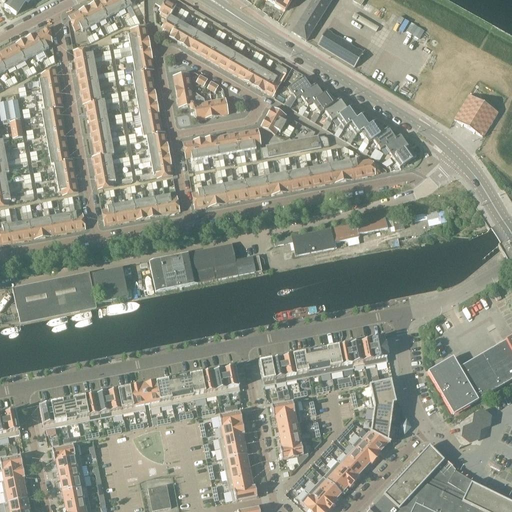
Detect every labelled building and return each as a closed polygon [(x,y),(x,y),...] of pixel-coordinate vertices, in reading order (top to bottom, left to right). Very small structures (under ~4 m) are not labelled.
[(5,0),(1,6),(3,8),(4,7),(16,16),(17,13),(21,8),(26,0),(5,0)] [(107,19),(116,14),(109,0),(102,0),(98,2),(107,19)] [(109,0),(116,14),(126,9),(121,0),(109,0)] [(121,0),(126,9),(131,6),(129,3),(136,1),(135,0),(121,0)] [(162,33),(170,37),(178,22),(169,17),(176,7),(166,1),(165,1),(163,0),(157,0),(155,5),(161,9),(159,12),(161,13),(160,16),(167,20),(162,29),(164,30),(162,33)] [(277,0),(278,1),(275,6),(285,11),(291,0),(277,0)] [(306,42),(332,0),(312,0),(291,33),(306,42)] [(98,2),(88,7),(97,24),(107,19),(98,2)] [(79,12),(88,29),(97,24),(88,7),(79,12)] [(88,29),(79,12),(68,18),(72,25),(71,25),(75,33),(81,29),(82,31),(81,31),(82,32),(88,29)] [(352,19),(375,33),(378,28),(354,14),(352,19)] [(135,26),(139,26),(135,17),(131,19),(135,26)] [(169,38),(179,44),(188,28),(178,22),(170,37),(169,38)] [(128,36),(129,42),(147,39),(146,28),(130,31),(131,36),(128,36)] [(179,44),(188,49),(197,33),(188,28),(179,44)] [(45,30),(35,35),(43,52),(48,50),(48,49),(47,47),(51,45),(49,32),(49,31),(48,30),(47,30),(46,30),(45,30)] [(326,30),(317,46),(354,68),(364,52),(363,52),(362,54),(326,32),(327,30),(326,30)] [(188,49),(197,55),(207,38),(197,33),(188,49)] [(34,57),(43,52),(35,35),(25,40),(34,57)] [(197,55),(207,60),(216,44),(207,38),(197,55)] [(149,49),(147,39),(129,42),(131,53),(149,49)] [(24,62),(34,57),(25,40),(15,46),(24,62)] [(207,60),(216,66),(225,49),(216,44),(207,60)] [(24,62),(15,46),(6,50),(15,67),(24,62)] [(73,52),(75,63),(93,60),(92,54),(90,55),(89,49),(73,52)] [(131,53),(133,63),(151,60),(149,49),(131,53)] [(216,66),(225,71),(235,55),(225,49),(216,66)] [(0,62),(5,72),(15,67),(6,50),(0,53),(0,62)] [(225,71),(235,76),(244,60),(235,55),(225,71)] [(95,70),(93,60),(75,63),(77,74),(95,70)] [(153,71),(151,60),(133,63),(135,74),(131,74),(132,74),(150,71),(153,71)] [(235,76),(244,82),(253,65),(244,60),(235,76)] [(263,71),(253,65),(244,82),(253,87),(263,71)] [(278,66),(272,76),(262,92),(272,98),(286,73),(286,70),(278,66)] [(59,88),(55,68),(41,76),(42,81),(39,81),(40,91),(59,88)] [(97,81),(95,70),(77,74),(79,84),(97,81)] [(132,74),(133,85),(152,82),(150,71),(132,74)] [(253,87),(262,92),(272,76),(263,71),(253,87)] [(175,89),(190,86),(188,75),(173,78),(175,89)] [(203,87),(207,81),(200,77),(196,83),(203,87)] [(295,100),(300,96),(310,89),(303,80),(303,79),(287,89),(292,96),(290,100),(285,107),(289,109),(295,100)] [(99,92),(97,81),(79,84),(80,95),(99,92)] [(154,92),(152,82),(133,85),(135,96),(154,92)] [(214,94),(218,87),(211,83),(207,90),(214,94)] [(192,108),(199,97),(196,95),(192,95),(190,86),(175,89),(178,109),(189,107),(192,108)] [(315,86),(310,89),(300,96),(307,107),(312,104),(322,97),(315,87),(315,86)] [(40,91),(42,102),(61,98),(59,88),(40,91)] [(101,102),(99,92),(80,95),(82,106),(85,105),(104,102),(104,101),(101,102)] [(135,96),(137,106),(156,103),(154,92),(135,96)] [(319,114),(324,111),(334,104),(327,94),(327,93),(322,97),(312,104),(319,114)] [(469,96),(454,121),(482,138),(497,113),(469,96)] [(203,100),(199,97),(192,108),(194,110),(196,121),(217,118),(214,102),(204,104),(203,100)] [(63,109),(61,98),(42,102),(44,112),(41,112),(60,109),(63,109)] [(217,118),(227,116),(225,100),(214,102),(217,118)] [(339,100),(334,104),(324,111),(328,118),(326,121),(322,129),(326,131),(331,122),(336,118),(346,111),(339,102),(339,101),(339,100)] [(85,105),(87,115),(106,112),(104,102),(85,105)] [(158,113),(156,103),(137,106),(139,117),(158,113)] [(302,107),(298,114),(301,116),(306,109),(302,107)] [(346,111),(336,118),(340,125),(338,129),(342,131),(343,129),(348,126),(358,119),(351,109),(352,109),(351,108),(346,111)] [(41,112),(43,123),(62,120),(60,109),(41,112)] [(272,109),(266,118),(282,128),(285,123),(285,122),(285,123),(283,122),(285,117),(272,109)] [(89,126),(108,123),(106,112),(87,115),(89,126)] [(139,117),(141,127),(160,124),(158,113),(139,117)] [(310,121),(313,124),(318,116),(314,114),(310,121)] [(358,119),(348,126),(352,132),(355,136),(360,133),(370,126),(363,116),(364,116),(363,115),(358,119)] [(279,133),(282,128),(266,118),(261,128),(274,136),(277,132),(279,133)] [(63,131),(62,120),(43,123),(45,134),(63,131)] [(362,143),(358,150),(362,153),(364,149),(366,145),(367,143),(372,140),(382,133),(375,123),(376,123),(375,122),(370,126),(360,133),(365,139),(362,143)] [(10,124),(12,140),(22,138),(20,123),(10,124)] [(91,137),(109,133),(108,123),(89,126),(91,137)] [(160,124),(141,127),(143,138),(162,135),(160,124)] [(334,136),(338,138),(342,131),(338,129),(334,136)] [(387,129),(382,133),(372,140),(379,151),(384,147),(394,140),(387,131),(388,130),(387,129)] [(45,134),(47,144),(65,141),(63,131),(45,134)] [(246,133),(250,151),(256,150),(255,149),(255,147),(260,146),(257,131),(246,133)] [(350,136),(346,143),(350,145),(354,138),(355,136),(352,132),(350,136)] [(93,147),(111,144),(109,133),(91,137),(93,147)] [(246,133),(236,134),(239,153),(250,151),(246,133)] [(146,138),(148,148),(166,145),(164,134),(162,135),(143,138),(146,138)] [(225,136),(228,155),(239,153),(236,134),(225,136)] [(225,136),(214,138),(218,157),(228,155),(225,136)] [(292,144),(294,154),(329,148),(327,140),(323,137),(315,139),(313,140),(313,138),(301,141),(301,142),(292,144)] [(399,137),(394,140),(384,147),(392,158),(406,148),(399,138),(400,137),(399,137)] [(207,159),(218,157),(214,138),(204,140),(207,159)] [(204,140),(193,142),(197,161),(207,159),(204,140)] [(67,152),(65,141),(47,144),(49,155),(67,152)] [(197,161),(193,142),(182,144),(185,160),(191,159),(192,161),(191,161),(191,162),(197,161)] [(95,158),(113,155),(111,144),(93,147),(95,158)] [(260,149),(262,160),(294,154),(292,144),(283,145),(282,144),(270,146),(270,148),(268,148),(260,149)] [(166,145),(148,148),(150,159),(168,155),(166,145)] [(344,155),(348,154),(349,157),(353,156),(353,153),(344,148),(343,149),(344,155)] [(413,158),(406,148),(392,158),(399,169),(414,158),(413,158)] [(370,158),(374,160),(378,153),(374,150),(370,158)] [(69,162),(67,152),(49,155),(50,165),(69,162)] [(382,155),(378,153),(374,160),(378,162),(382,155)] [(110,156),(113,155),(95,158),(92,158),(94,169),(112,166),(110,156)] [(152,169),(170,166),(168,155),(150,159),(152,169)] [(69,162),(50,165),(51,166),(53,166),(55,175),(74,172),(72,161),(69,162)] [(356,161),(350,162),(354,180),(364,178),(361,163),(356,164),(355,161),(356,161)] [(379,173),(379,172),(378,167),(367,161),(361,163),(364,178),(374,176),(377,175),(379,173)] [(354,180),(350,162),(339,164),(343,182),(354,180)] [(0,175),(8,174),(6,163),(0,163),(0,175)] [(339,164),(329,166),(332,184),(343,182),(339,164)] [(96,180),(114,176),(112,166),(94,169),(96,180)] [(172,177),(170,166),(152,169),(153,175),(156,174),(157,180),(172,177)] [(329,166),(318,168),(322,186),(332,184),(329,166)] [(322,186),(318,168),(308,170),(311,188),(322,186)] [(308,170),(297,172),(301,190),(311,188),(308,170)] [(55,175),(57,186),(76,183),(74,172),(55,175)] [(301,190),(297,172),(286,174),(290,192),(301,190)] [(0,185),(7,184),(5,175),(8,174),(0,175),(0,185)] [(286,174),(276,176),(279,194),(290,192),(286,174)] [(115,182),(114,176),(96,180),(97,191),(113,188),(112,183),(114,182),(114,183),(115,182)] [(279,194),(276,176),(265,178),(269,196),(279,194)] [(265,178),(255,180),(258,198),(269,196),(265,178)] [(258,198),(255,180),(244,182),(248,200),(258,198)] [(244,182),(234,184),(237,202),(248,200),(244,182)] [(62,197),(78,194),(76,183),(57,186),(58,192),(59,192),(61,191),(62,197)] [(0,196),(9,195),(7,184),(0,185),(0,196)] [(237,202),(234,184),(223,186),(226,204),(237,202)] [(223,186),(212,188),(216,206),(226,204),(223,186)] [(216,206),(212,188),(202,190),(205,208),(216,206)] [(197,194),(191,195),(194,211),(205,208),(202,190),(196,191),(197,192),(197,194)] [(0,196),(0,208),(8,207),(7,202),(9,201),(9,202),(10,201),(9,195),(0,196)] [(170,196),(164,197),(168,216),(179,213),(176,198),(170,199),(169,197),(170,197),(170,196)] [(157,217),(168,216),(164,197),(154,199),(157,217)] [(147,219),(157,217),(154,199),(143,201),(147,219)] [(136,221),(147,219),(143,201),(133,203),(136,221)] [(125,223),(136,221),(133,203),(122,205),(125,223)] [(115,225),(125,223),(122,205),(111,207),(115,225)] [(104,227),(115,225),(111,207),(106,208),(107,208),(107,211),(101,212),(104,227)] [(73,233),(85,231),(82,215),(76,216),(75,214),(76,214),(76,213),(70,215),(73,233)] [(70,215),(60,216),(63,235),(73,233),(70,215)] [(63,235),(60,216),(49,218),(53,237),(63,235)] [(42,239),(53,237),(49,218),(39,220),(42,239)] [(385,219),(330,230),(273,241),(274,247),(292,244),(295,257),(334,250),(333,244),(359,238),(358,235),(387,229),(385,219)] [(39,220),(28,222),(31,241),(42,239),(39,220)] [(28,222),(17,224),(21,243),(31,241),(28,222)] [(17,224),(7,226),(11,244),(21,243),(17,224)] [(0,246),(11,244),(7,226),(2,227),(2,228),(2,230),(0,230),(0,246)] [(231,246),(191,254),(198,285),(255,274),(255,273),(261,272),(258,257),(252,259),(252,258),(234,262),(231,246)] [(191,254),(181,256),(187,287),(198,285),(191,254)] [(170,258),(176,289),(187,287),(181,256),(170,258)] [(170,258),(159,260),(166,291),(176,289),(170,258)] [(166,291),(159,260),(148,262),(155,294),(166,291)] [(128,299),(124,279),(122,269),(91,275),(97,305),(128,299)] [(88,308),(88,310),(96,308),(89,274),(88,275),(13,290),(12,290),(17,315),(0,317),(0,324),(0,326),(88,308)] [(453,415),(467,407),(477,401),(511,380),(511,337),(479,357),(458,369),(452,359),(428,373),(453,415)] [(375,366),(387,364),(385,357),(387,356),(385,345),(383,346),(382,340),(370,342),(375,366)] [(375,366),(370,342),(359,344),(364,368),(375,366)] [(363,366),(363,368),(364,368),(359,344),(348,347),(353,370),(353,368),(363,366)] [(353,370),(348,347),(337,349),(342,373),(353,370)] [(342,373),(337,349),(325,351),(330,375),(342,373)] [(314,353),(319,377),(330,375),(325,351),(314,353)] [(314,353),(303,356),(307,375),(308,379),(319,377),(314,353)] [(303,356),(292,358),(295,377),(307,375),(303,356)] [(295,377),(292,358),(281,360),(286,384),(296,382),(295,377)] [(275,386),(286,384),(281,360),(270,362),(275,386)] [(270,362),(258,364),(263,388),(275,386),(270,362)] [(233,369),(223,371),(227,395),(239,393),(234,369),(233,369)] [(223,371),(212,374),(216,398),(227,395),(223,371)] [(212,374),(200,376),(205,400),(216,398),(212,374)] [(200,376),(189,378),(194,402),(205,400),(200,376)] [(188,378),(178,380),(183,404),(194,402),(189,378),(188,378)] [(178,380),(167,383),(172,407),(183,404),(178,380)] [(167,383),(156,385),(160,409),(172,407),(167,383)] [(369,399),(393,394),(393,393),(392,394),(390,384),(391,384),(390,383),(385,384),(379,385),(373,386),(368,387),(369,389),(369,388),(371,398),(368,399),(369,399)] [(144,387),(142,388),(146,407),(148,406),(149,411),(160,409),(156,385),(145,387),(144,387)] [(140,388),(129,390),(133,414),(145,412),(144,407),(146,407),(142,388),(140,388)] [(129,390),(117,392),(122,416),(133,414),(129,390)] [(117,392),(106,395),(111,419),(122,416),(117,392)] [(393,394),(369,399),(371,410),(395,405),(395,404),(393,394)] [(96,397),(95,397),(100,421),(111,419),(106,395),(96,397)] [(95,397),(84,399),(89,423),(100,421),(95,397)] [(84,399),(73,401),(78,425),(89,423),(84,399)] [(73,401),(62,404),(66,428),(78,425),(73,401)] [(297,402),(271,407),(273,418),(299,413),(297,402)] [(62,404),(50,406),(55,430),(66,428),(62,404)] [(391,413),(392,412),(391,412),(392,406),(395,405),(371,410),(373,410),(372,421),(371,421),(371,422),(390,424),(391,413)] [(40,408),(39,408),(43,432),(55,430),(50,406),(40,408)] [(461,440),(469,446),(479,442),(482,433),(490,428),(491,418),(485,412),(473,416),(472,426),(463,430),(461,440)] [(3,415),(8,439),(20,437),(15,413),(3,415)] [(218,428),(218,429),(241,424),(239,413),(218,417),(220,428),(218,428)] [(299,413),(273,418),(273,419),(275,418),(277,428),(301,424),(299,413)] [(0,440),(8,439),(3,415),(0,415),(0,440)] [(371,422),(370,434),(368,433),(389,445),(390,444),(387,443),(388,436),(388,435),(390,425),(390,424),(371,422)] [(244,435),(241,424),(218,429),(220,439),(218,439),(218,440),(244,435)] [(301,424),(277,428),(279,439),(300,435),(299,425),(301,424)] [(377,455),(387,444),(389,445),(368,433),(361,440),(359,438),(359,439),(378,457),(379,456),(377,455)] [(218,440),(220,451),(244,446),(242,436),(244,435),(218,440)] [(300,435),(279,439),(281,449),(279,449),(279,450),(305,445),(305,444),(300,445),(298,436),(301,435),(300,435)] [(359,439),(351,447),(371,465),(378,457),(359,439)] [(314,451),(321,444),(320,442),(313,443),(314,451)] [(305,445),(279,450),(281,461),(286,460),(286,461),(298,458),(307,456),(305,445)] [(79,457),(77,446),(51,451),(54,462),(79,457)] [(222,461),(246,456),(244,446),(220,451),(222,461)] [(349,459),(362,471),(369,464),(371,465),(351,447),(353,449),(346,456),(349,459)] [(511,511),(511,504),(471,484),(472,483),(454,472),(453,472),(452,474),(447,469),(442,464),(443,462),(430,448),(427,449),(383,496),(384,497),(375,507),(374,506),(367,511),(511,511)] [(222,461),(224,472),(248,467),(246,456),(222,461)] [(0,472),(22,468),(20,457),(0,460),(0,472)] [(54,462),(55,462),(57,472),(81,467),(79,457),(54,462)] [(349,459),(341,467),(356,480),(363,472),(362,471),(349,459)] [(341,467),(337,463),(329,470),(349,488),(356,480),(341,467)] [(83,478),(81,467),(57,472),(59,483),(83,478)] [(226,482),(250,478),(248,467),(224,472),(226,482)] [(0,473),(1,473),(2,478),(3,482),(1,483),(24,479),(22,468),(0,472),(0,473)] [(340,495),(347,487),(349,489),(349,488),(329,470),(329,471),(322,478),(340,495)] [(83,478),(59,483),(62,493),(86,488),(83,478)] [(254,488),(254,487),(252,488),(250,478),(226,482),(228,493),(254,488)] [(340,495),(322,478),(315,486),(334,504),(335,504),(333,503),(340,495)] [(24,479),(1,483),(3,494),(24,490),(22,480),(24,479)] [(300,487),(304,482),(300,479),(296,483),(300,487)] [(296,483),(292,488),(295,492),(300,487),(296,483)] [(326,511),(327,511),(334,504),(315,486),(307,494),(326,511)] [(157,511),(170,510),(170,509),(169,509),(166,493),(167,493),(166,487),(165,487),(148,491),(148,490),(147,490),(148,497),(149,497),(151,511),(157,511)] [(64,504),(88,499),(83,500),(81,490),(86,489),(86,488),(62,493),(64,504)] [(254,488),(228,493),(229,493),(231,493),(233,504),(256,499),(254,488)] [(24,490),(3,494),(5,504),(3,504),(3,505),(27,500),(24,490)] [(307,509),(307,510),(308,511),(326,511),(307,494),(300,502),(307,509)] [(77,511),(90,510),(88,499),(64,504),(65,511),(77,511)] [(27,500),(3,505),(4,511),(22,511),(29,511),(27,500)]
